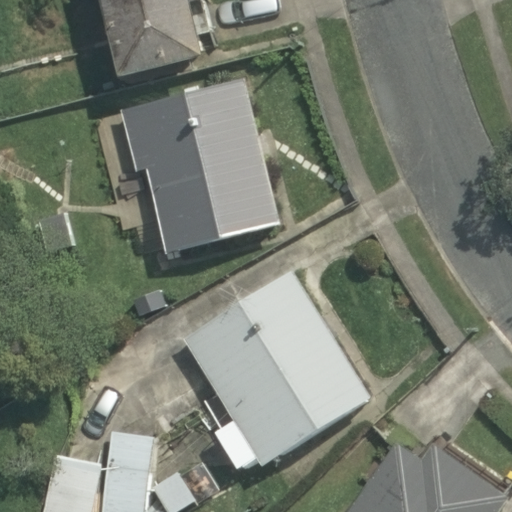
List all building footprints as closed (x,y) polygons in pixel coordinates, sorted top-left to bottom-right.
[(109,0),(130,81),(215,59),(201,5),(222,0),(109,0)] [(152,171),(174,255),(287,227),(250,81),(124,113),(140,174),(152,171)] [(131,240),(137,268),(155,265),(149,236),(131,240)] [(186,341),(235,419),(218,430),(242,468),(261,456),(268,468),(375,401),(296,273),(186,341)] [(0,374),(21,369),(0,287),(0,374)] [(106,511),(148,511),(155,439),(114,434),(106,511)] [(356,511),(504,511),(511,501),(511,500),(436,448),(426,462),(402,446),(356,511)] [(46,511),(99,511),(108,467),(57,458),(46,511)] [(174,511),(192,500),(193,500),(179,472),(155,486),(170,511),(174,511)]
